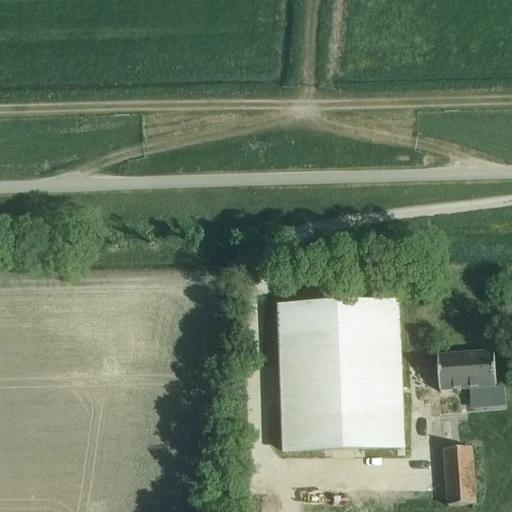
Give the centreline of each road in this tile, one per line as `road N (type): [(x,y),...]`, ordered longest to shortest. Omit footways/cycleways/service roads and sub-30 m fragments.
road 1 (unclassified): [(511,169),(0,184)]
road 2 (track): [(0,113),(511,100)]
road 3 (track): [(55,182),(299,103),(381,137),(510,169)]
